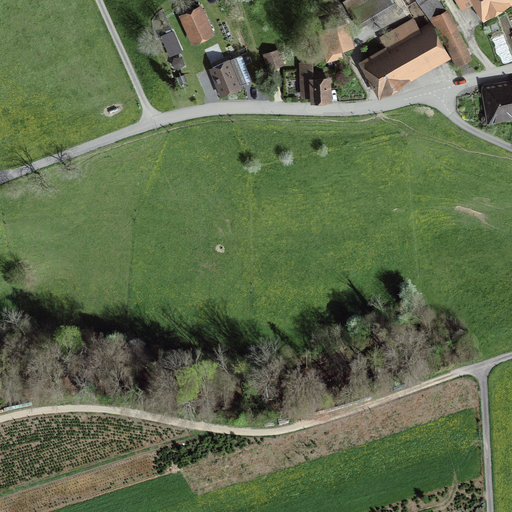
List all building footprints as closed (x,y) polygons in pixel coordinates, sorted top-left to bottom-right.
[(346,0),(343,2),(357,25),(392,3),(390,0),(346,0)] [(417,0),(442,33),(455,65),(470,58),(446,9),(439,0),(417,0)] [(473,2),(480,13),(501,0),(455,0),(461,9),(473,2)] [(193,42),(215,33),(202,4),(180,13),(193,42)] [(360,64),(376,92),(445,52),(431,27),(422,32),(414,19),(397,28),(403,39),(360,64)] [(309,35),(320,68),(337,62),(334,53),(348,49),(341,25),(309,35)] [(159,36),(167,56),(180,51),(172,31),(159,36)] [(262,51),(267,67),(282,62),(277,46),(262,51)] [(247,81),(234,54),(211,65),(224,92),(247,81)] [(301,58),(302,98),(329,97),(329,80),(312,81),(311,57),(301,58)] [(487,115),(511,111),(511,107),(508,87),(483,91),(487,115)]
